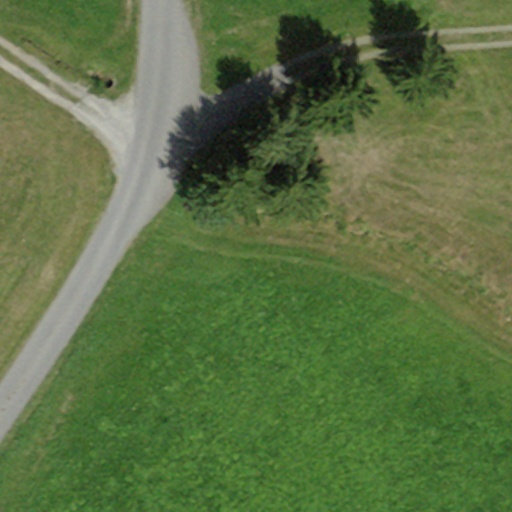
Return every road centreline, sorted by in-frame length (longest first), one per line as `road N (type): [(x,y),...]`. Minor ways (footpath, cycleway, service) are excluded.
road 1 (unclassified): [(0,415),(112,250),(135,194),(149,144),(153,0)]
road 2 (track): [(511,41),(351,56),(149,144)]
road 3 (track): [(0,46),(149,144)]
